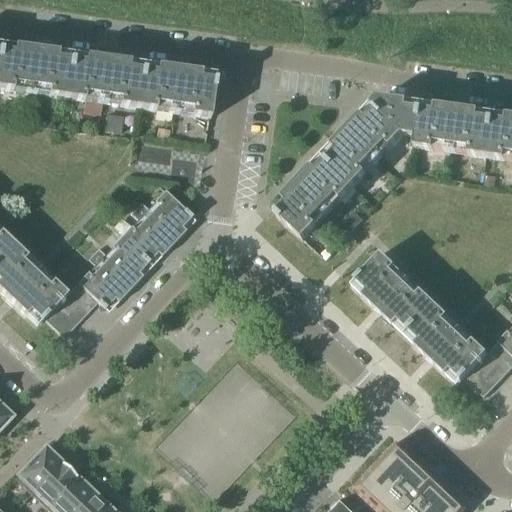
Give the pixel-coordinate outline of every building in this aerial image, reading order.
[(31,52),(0,48),(0,49),(0,92),(12,95),(13,88),(48,93),(47,99),(66,102),(71,58),(41,54),(41,52),(31,51),(31,52)] [(137,112),(143,68),(112,64),(112,62),(102,61),(102,62),(71,58),(66,102),(83,104),(84,98),(119,103),(118,109),(137,112)] [(173,72),(143,68),(137,112),(154,114),(155,108),(191,113),(190,119),(206,121),(209,122),(213,94),(214,84),(211,84),(212,78),(183,74),(183,72),(174,71),(173,72)] [(377,101),(370,108),(403,139),(415,140),(413,151),(415,151),(421,107),(377,101)] [(451,111),(421,107),(415,151),(432,153),(433,147),(451,150),(469,152),(468,158),(486,161),(492,117),(461,113),(461,111),(452,110),(451,111)] [(341,139),(321,160),(353,190),(365,177),(361,173),(374,159),(385,147),(390,151),(401,139),(403,139),(370,108),(364,114),(347,132),(346,131),(339,138),(341,139)] [(511,119),(492,117),(486,161),(504,163),(505,157),(511,158),(511,119)] [(123,120),(114,119),(106,118),(104,134),(120,136),(123,120)] [(169,133),(157,131),(155,141),(168,143),(169,133)] [(353,190),(321,160),(299,183),(298,182),(291,189),(293,190),(272,211),(277,216),(275,218),(282,224),(302,243),(316,230),(311,225),(324,212),(336,199),(340,203),(353,190)] [(493,190),(495,180),(484,178),(483,189),(493,190)] [(129,231),(119,241),(147,266),(157,256),(160,260),(172,247),(184,234),(181,231),(191,221),(191,220),(184,214),(163,195),(153,206),(157,209),(150,216),(140,206),(135,212),(130,217),(140,227),(133,234),(129,231)] [(340,228),(346,234),(349,237),(361,224),(358,221),(352,215),(340,228)] [(0,261),(13,248),(2,237),(1,238),(0,239),(0,261)] [(147,266),(119,241),(110,251),(113,255),(106,262),(97,252),(92,257),(86,263),(96,273),(90,280),(86,276),(76,287),(96,306),(102,312),(103,313),(104,312),(113,302),(117,306),(129,293),(141,280),(137,277),(147,266)] [(13,248),(0,261),(0,295),(5,301),(4,302),(11,309),(12,308),(25,319),(29,315),(40,325),(41,326),(43,323),(47,319),(51,314),(60,305),(66,298),(52,285),(48,289),(34,277),(19,263),(23,259),(24,258),(13,248)] [(407,334),(434,307),(422,296),(421,297),(418,301),(403,287),(390,274),(394,270),(380,256),(380,257),(361,277),(354,284),(355,284),(366,294),(361,299),(373,311),(372,312),(379,318),(381,317),(393,329),(397,324),(407,334)] [(76,287),(68,296),(88,315),(88,314),(95,306),(96,307),(96,306),(76,287)] [(66,298),(60,305),(80,324),(80,323),(79,323),(87,315),(88,315),(68,296),(66,298)] [(60,305),(51,314),(71,333),(72,332),(71,331),(78,323),(79,324),(80,324),(60,305)] [(444,317),(434,307),(407,334),(418,344),(414,348),(426,360),(425,361),(432,368),(433,367),(445,378),(449,374),(460,384),(461,385),(464,382),(468,377),(467,377),(472,372),(480,363),(486,357),(472,344),(468,348),(456,337),(440,322),(443,318),(444,317)] [(47,319),(43,323),(63,342),(64,341),(63,340),(70,332),(71,333),(51,314),(47,319)] [(507,335),(497,346),(511,359),(511,317),(507,322),(511,326),(511,337),(511,339),(507,335)] [(511,359),(497,346),(489,355),(509,374),(509,373),(508,372),(511,368),(511,359)] [(489,355),(486,357),(480,363),(501,382),(500,381),(507,373),(508,374),(509,374),(489,355)] [(480,363),(472,372),(492,391),(491,390),(499,382),(500,383),(501,382),(480,363)] [(468,377),(464,382),(483,401),(484,400),(483,399),(491,391),(492,392),(492,391),(472,372),(467,377),(468,377)] [(0,406),(0,428),(11,417),(0,406)] [(461,511),(462,511),(457,507),(434,486),(421,473),(399,453),(394,448),(392,447),(391,448),(386,453),(357,485),(353,488),(351,490),(350,491),(351,493),(357,497),(372,511),(461,511)] [(19,478),(35,494),(62,466),(46,450),(19,478)] [(35,494),(51,509),(78,480),(62,466),(35,494)] [(51,509),(54,511),(77,511),(94,495),(78,480),(51,509)] [(77,511),(107,511),(109,510),(94,495),(77,511)]
